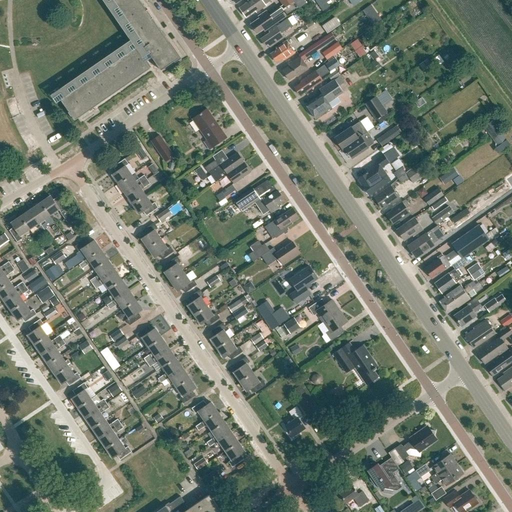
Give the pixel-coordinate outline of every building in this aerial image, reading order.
[(112,0),(161,71),(180,58),(139,0),(112,0)] [(240,9),(247,18),(256,12),(257,13),(267,6),(262,0),(248,0),(250,2),(240,9)] [(261,19),(252,25),(258,34),(267,28),(268,31),(288,17),(283,10),(271,18),(267,12),(260,18),(261,19)] [(336,18),(323,27),(327,34),(340,25),(336,18)] [(271,34),(262,40),(267,47),(269,46),(270,48),(285,38),(282,34),(293,27),(288,20),(277,27),(277,26),(269,32),(271,34)] [(283,70),(283,71),(290,80),(296,76),(297,77),(309,70),(302,61),(318,50),(321,54),(322,53),(329,49),(322,39),(299,55),(300,57),(289,64),(290,66),(283,70)] [(358,39),(350,44),(356,53),(357,52),(360,58),(367,54),(363,48),(364,48),(358,39)] [(296,54),(287,41),(277,49),(278,50),(272,55),(278,63),(284,59),(285,61),(296,54)] [(329,49),(322,53),(327,60),(337,53),(341,50),(338,46),(334,49),(332,46),(329,49)] [(135,47),(60,99),(75,121),(150,69),(135,47)] [(337,58),(325,66),(330,73),(342,66),(337,58)] [(432,65),(428,59),(420,64),(424,71),(432,65)] [(301,83),(294,88),(300,96),(307,91),(307,92),(323,81),(321,78),(329,72),(324,65),(300,82),(301,83)] [(331,107),(331,106),(339,101),(336,97),(343,92),(334,80),(319,90),(322,94),(306,105),(315,118),(324,112),(325,113),(327,111),(327,110),(331,107)] [(366,104),(373,114),(383,107),(376,97),(366,104)] [(207,109),(192,119),(207,140),(204,142),(209,150),(227,138),(207,109)] [(485,127),(492,136),(500,146),(509,139),(494,120),(485,127)] [(343,149),(345,148),(368,132),(375,127),(367,132),(360,121),(335,138),(343,149)] [(377,140),(382,146),(402,132),(397,126),(377,140)] [(345,148),(352,158),(373,144),(374,142),(368,132),(345,148)] [(163,140),(154,146),(166,163),(175,157),(163,140)] [(358,179),(364,187),(384,173),(381,169),(400,156),(394,148),(376,160),(379,166),(368,173),(358,179)] [(215,183),(227,174),(244,163),(237,153),(219,166),(208,173),(215,183)] [(113,175),(119,183),(131,175),(126,167),(129,165),(125,160),(114,167),(117,172),(113,175)] [(208,173),(219,166),(215,160),(205,168),(208,173)] [(401,184),(409,179),(414,184),(430,173),(422,161),(406,173),(402,168),(394,174),(401,184)] [(227,174),(234,184),(251,172),(244,163),(227,174)] [(148,167),(154,176),(159,172),(153,164),(148,167)] [(196,170),(200,177),(205,174),(201,167),(196,170)] [(447,174),(451,180),(460,174),(455,168),(447,174)] [(364,187),(369,195),(379,189),(378,188),(389,181),(384,173),(364,187)] [(119,183),(126,195),(142,184),(139,179),(136,182),(131,175),(119,183)] [(460,175),(453,180),(457,186),(464,181),(460,175)] [(145,176),(139,179),(142,184),(147,180),(145,176)] [(147,180),(142,184),(145,188),(150,184),(147,180)] [(229,207),(237,219),(244,214),(243,213),(263,199),(263,200),(275,192),(268,181),(254,190),(253,189),(235,202),(229,207)] [(126,195),(134,206),(147,197),(142,190),(145,188),(142,184),(126,195)] [(226,197),(236,190),(232,185),(222,192),(226,197)] [(400,198),(391,186),(374,197),(382,209),(391,203),(392,204),(400,198)] [(439,189),(424,200),(429,206),(444,196),(439,189)] [(277,191),(275,192),(263,200),(263,201),(272,214),(279,209),(277,206),(284,201),(277,191)] [(52,215),(59,210),(61,213),(70,226),(76,222),(67,209),(59,198),(54,200),(51,197),(43,202),(52,215)] [(144,212),(148,216),(159,208),(155,203),(152,205),(147,197),(134,206),(140,214),(144,212)] [(43,202),(31,210),(42,226),(47,223),(44,220),(52,215),(43,202)] [(410,215),(402,203),(393,209),(393,210),(387,215),(393,224),(401,219),(402,220),(410,215)] [(450,206),(433,218),(438,224),(455,213),(450,206)] [(168,208),(157,216),(161,223),(173,214),(168,208)] [(270,235),(273,233),(276,238),(288,230),(287,228),(292,224),(292,223),(299,218),(292,208),(265,227),(270,235)] [(20,218),(28,231),(36,226),(42,235),(46,232),(42,226),(31,210),(20,218)] [(10,231),(18,242),(23,239),(21,236),(28,231),(20,218),(12,224),(14,227),(10,231)] [(415,218),(397,230),(404,241),(412,235),(413,237),(423,230),(415,218)] [(142,239),(149,248),(162,239),(155,230),(158,228),(155,223),(143,231),(146,236),(142,239)] [(78,225),(74,228),(78,234),(80,232),(82,231),(80,228),(78,225)] [(452,244),(462,259),(490,240),(479,225),(452,244)] [(437,238),(439,240),(445,236),(438,226),(408,247),(415,257),(423,252),(424,253),(434,246),(431,242),(437,238)] [(10,241),(5,233),(0,236),(0,242),(2,246),(10,241)] [(490,242),(494,247),(500,241),(496,236),(490,242)] [(87,239),(75,247),(79,252),(82,250),(88,259),(100,250),(94,241),(90,243),(87,239)] [(159,255),(163,259),(174,252),(171,246),(168,248),(162,239),(149,248),(155,258),(159,255)] [(253,262),(261,256),(270,251),(265,244),(262,246),(258,241),(250,247),(254,252),(249,255),(253,262)] [(261,256),(269,266),(279,259),(284,266),(301,253),(293,242),(275,255),(273,252),(275,250),(274,248),(270,251),(261,256)] [(194,245),(184,251),(187,256),(197,250),(194,245)] [(88,259),(79,265),(82,269),(91,263),(95,269),(108,261),(100,250),(88,259)] [(39,254),(43,259),(47,256),(44,251),(39,254)] [(63,252),(53,258),(57,265),(67,258),(63,252)] [(425,269),(426,270),(425,272),(427,274),(429,275),(432,279),(446,269),(446,268),(450,265),(444,256),(437,261),(434,261),(433,263),(425,269)] [(37,263),(33,257),(29,259),(29,260),(33,266),(37,263)] [(165,272),(172,282),(185,273),(178,264),(181,262),(178,257),(166,265),(169,270),(165,272)] [(99,275),(91,281),(94,286),(115,271),(108,261),(95,269),(99,275)] [(0,266),(0,274),(11,266),(8,262),(3,265),(0,267),(0,266)] [(471,275),(481,268),(478,264),(468,271),(471,275)] [(11,266),(0,274),(0,288),(10,282),(6,276),(9,274),(14,271),(11,266)] [(309,266),(290,280),(297,290),(290,295),(297,304),(311,295),(305,287),(318,279),(309,266)] [(502,270),(505,275),(511,271),(508,266),(502,270)] [(439,302),(443,307),(479,283),(481,282),(479,278),(485,274),(481,268),(471,275),(475,281),(469,284),(470,286),(464,290),(461,285),(444,297),(445,298),(439,302)] [(38,275),(35,270),(25,277),(28,282),(38,275)] [(445,276),(443,278),(435,284),(436,285),(436,286),(437,289),(439,289),(442,294),(456,284),(455,283),(461,279),(455,270),(447,276),(445,276)] [(115,271),(94,286),(97,290),(105,284),(109,290),(122,281),(115,271)] [(182,289),(186,293),(197,285),(194,280),(191,282),(185,273),(172,282),(178,291),(182,289)] [(216,275),(206,281),(210,288),(220,281),(216,275)] [(37,280),(41,286),(47,282),(43,276),(37,280)] [(122,281),(109,290),(113,295),(110,297),(113,302),(129,291),(122,281)] [(10,282),(0,288),(0,293),(5,300),(25,286),(22,282),(17,285),(14,287),(10,282)] [(443,307),(448,314),(457,307),(458,309),(470,300),(467,294),(473,290),(476,293),(483,289),(479,283),(443,307)] [(25,286),(5,300),(12,310),(24,302),(20,296),(23,294),(28,291),(25,286)] [(37,295),(43,304),(55,296),(49,287),(37,295)] [(188,305),(195,315),(208,306),(201,297),(204,295),(201,290),(189,298),(192,303),(188,305)] [(113,302),(108,306),(111,310),(119,304),(123,310),(135,301),(129,291),(113,302)] [(501,308),(508,303),(502,295),(495,300),(495,298),(484,306),(490,314),(500,307),(501,308)] [(229,308),(232,313),(243,306),(249,302),(245,296),(229,308)] [(53,306),(59,303),(55,297),(50,301),(53,306)] [(322,299),(309,308),(314,316),(318,313),(324,322),(340,311),(332,300),(326,305),(322,299)] [(135,301),(123,310),(129,319),(126,321),(130,326),(141,318),(138,313),(142,310),(135,301)] [(470,306),(469,306),(455,316),(462,326),(476,316),(474,313),(482,308),(478,301),(470,306)] [(24,302),(12,310),(19,321),(23,318),(26,322),(38,315),(34,309),(31,312),(24,302)] [(205,322),(209,327),(220,319),(217,313),(214,315),(208,306),(195,315),(202,325),(205,322)] [(243,306),(232,313),(238,320),(248,313),(243,306)] [(276,312),(265,319),(272,331),(290,319),(283,307),(276,312)] [(44,316),(47,321),(57,315),(54,309),(44,316)] [(324,322),(318,327),(324,335),(326,333),(331,341),(344,332),(341,326),(347,322),(340,311),(324,322)] [(77,316),(82,322),(87,318),(82,312),(77,316)] [(499,321),(503,327),(511,320),(511,318),(508,314),(499,321)] [(301,328),(294,319),(281,327),(287,336),(291,333),(291,334),(301,328)] [(29,335),(34,342),(46,334),(42,327),(45,325),(41,320),(30,328),(32,332),(29,335)] [(474,330),(465,336),(474,349),(496,333),(486,320),(473,329),(474,330)] [(69,326),(74,333),(79,329),(74,322),(69,326)] [(211,339),(218,349),(231,340),(225,331),(227,329),(224,324),(213,332),(215,336),(211,339)] [(147,327),(136,335),(140,340),(143,338),(149,348),(162,339),(155,329),(151,332),(147,327)] [(498,334),(503,341),(511,334),(511,332),(509,327),(498,334)] [(109,336),(113,342),(123,335),(119,329),(109,336)] [(251,339),(255,345),(265,339),(260,333),(251,339)] [(34,342),(42,354),(62,340),(60,337),(52,342),(46,334),(34,342)] [(490,341),(492,344),(478,353),(485,364),(499,354),(500,355),(508,349),(498,335),(490,341)] [(115,344),(120,350),(130,343),(125,337),(115,344)] [(150,355),(145,359),(148,363),(169,349),(162,339),(149,348),(153,353),(150,355)] [(42,354),(50,365),(62,357),(58,350),(61,348),(65,345),(62,340),(42,354)] [(228,356),(232,360),(243,352),(240,347),(237,349),(231,340),(218,349),(224,358),(228,356)] [(246,352),(254,346),(249,340),(243,346),(246,350),(236,359),(239,362),(248,355),(246,352)] [(87,341),(78,346),(84,354),(92,349),(87,341)] [(256,347),(260,352),(268,346),(265,341),(256,347)] [(376,368),(379,367),(364,345),(356,351),(350,342),(333,354),(347,373),(355,368),(367,386),(379,378),(374,371),(377,369),(376,368)] [(297,345),(291,349),(295,355),(301,352),(297,345)] [(107,348),(102,352),(114,371),(120,367),(107,348)] [(169,349),(148,363),(151,367),(156,364),(159,362),(163,368),(176,359),(169,349)] [(511,349),(487,367),(493,376),(511,364),(509,362),(511,359),(511,349)] [(295,365),(288,355),(284,357),(291,368),(295,365)] [(50,365),(58,377),(70,368),(69,366),(72,364),(69,360),(66,362),(62,357),(50,365)] [(234,372),(241,382),(254,373),(248,364),(251,362),(247,357),(235,365),(238,369),(234,372)] [(167,374),(159,379),(162,384),(167,380),(183,369),(176,359),(163,368),(167,374)] [(511,367),(503,374),(504,375),(497,380),(505,391),(511,386),(511,367)] [(66,382),(70,386),(81,378),(78,373),(75,375),(70,368),(58,377),(63,384),(66,382)] [(183,369),(167,380),(170,384),(173,382),(177,388),(189,379),(183,369)] [(107,381),(112,378),(108,371),(106,373),(103,375),(107,381)] [(251,389),(255,393),(266,385),(263,380),(260,382),(254,373),(241,382),(247,392),(251,389)] [(189,379),(177,388),(183,397),(181,399),(184,404),(195,396),(192,391),(196,389),(189,379)] [(76,396),(73,398),(79,408),(92,399),(85,390),(88,388),(85,383),(74,391),(76,396)] [(122,392),(117,384),(113,388),(118,395),(122,392)] [(136,399),(141,396),(137,390),(133,394),(136,399)] [(92,399),(79,408),(86,418),(107,404),(104,399),(98,403),(95,405),(92,399)] [(204,421),(217,413),(211,403),(207,406),(203,402),(192,410),(195,415),(198,413),(204,421)] [(107,404),(86,418),(93,428),(105,419),(101,414),(104,412),(110,408),(107,404)] [(305,428),(305,427),(299,419),(303,416),(297,407),(289,412),(294,419),(284,425),(292,437),(305,428)] [(212,432),(224,423),(217,413),(204,421),(201,424),(197,427),(200,431),(205,428),(208,426),(212,432)] [(160,414),(154,418),(157,423),(164,419),(160,414)] [(105,419),(93,428),(100,438),(121,423),(118,419),(112,423),(109,425),(105,419)] [(121,423),(100,438),(107,448),(119,439),(115,434),(118,432),(124,427),(121,423)] [(215,437),(207,443),(210,447),(215,444),(231,433),(224,423),(212,432),(215,437)] [(139,434),(144,430),(141,425),(136,429),(139,434)] [(395,449),(403,460),(409,456),(406,452),(410,449),(422,451),(437,440),(437,439),(434,441),(432,438),(435,436),(435,431),(424,429),(412,437),(411,441),(402,447),(401,444),(395,449)] [(231,433),(215,444),(218,448),(221,446),(225,451),(237,443),(231,433)] [(119,439),(107,448),(114,458),(117,456),(121,460),(132,452),(128,447),(126,449),(119,439)] [(237,443),(225,451),(232,461),(228,463),(232,468),(244,460),(241,455),(245,453),(237,443)] [(392,458),(397,466),(404,462),(403,460),(395,449),(388,453),(392,458)] [(433,480),(457,464),(450,454),(432,467),(436,473),(431,477),(433,480)] [(208,463),(204,458),(195,464),(198,470),(208,463)] [(397,466),(392,458),(379,466),(377,464),(368,470),(370,475),(370,479),(374,485),(376,483),(381,490),(384,488),(397,491),(402,487),(393,473),(399,469),(397,466)] [(412,468),(407,460),(398,466),(403,474),(412,468)] [(414,471),(419,478),(429,471),(425,464),(414,471)] [(442,480),(446,486),(464,474),(457,464),(433,480),(435,484),(442,480)] [(219,477),(215,470),(203,478),(207,485),(219,477)] [(406,480),(412,491),(418,488),(413,477),(406,480)] [(339,494),(346,503),(354,498),(360,507),(369,501),(363,492),(358,495),(352,485),(339,494)] [(441,487),(430,494),(435,501),(446,493),(441,487)] [(443,499),(449,509),(455,505),(459,511),(465,511),(478,504),(469,490),(459,497),(455,491),(443,499)] [(219,511),(221,511),(209,495),(189,509),(180,496),(179,497),(170,504),(169,503),(155,511),(219,511)] [(417,495),(411,499),(413,503),(400,511),(417,511),(425,507),(417,495)] [(406,499),(395,508),(397,511),(409,502),(406,499)]
